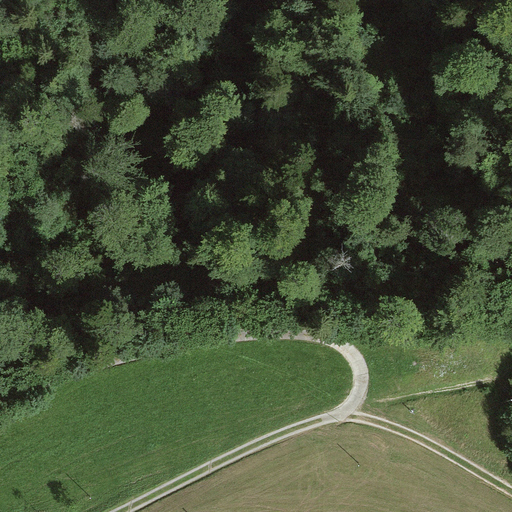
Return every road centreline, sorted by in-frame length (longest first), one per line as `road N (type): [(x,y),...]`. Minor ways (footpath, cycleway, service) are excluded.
road 1 (track): [(0,405),(169,350),(260,337),(316,340),(348,352),(362,384),(351,414)]
road 2 (track): [(126,511),(351,414)]
road 3 (track): [(351,414),(414,438),(511,493)]
